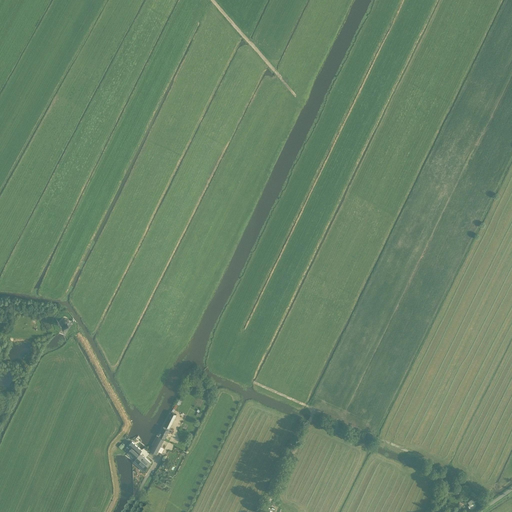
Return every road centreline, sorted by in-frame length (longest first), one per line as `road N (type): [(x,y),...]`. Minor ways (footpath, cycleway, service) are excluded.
road 1 (track): [(485,486),(224,369)]
road 2 (track): [(292,95),(212,0)]
